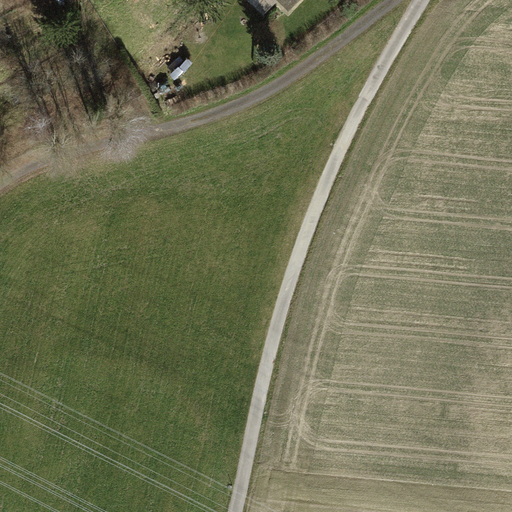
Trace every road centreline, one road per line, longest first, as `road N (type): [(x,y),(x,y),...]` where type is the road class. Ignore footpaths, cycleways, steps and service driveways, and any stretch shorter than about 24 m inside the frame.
road 1 (unclassified): [(232,511),(262,368),(365,76),(421,0)]
road 2 (track): [(0,186),(29,167),(261,91),(406,0)]
